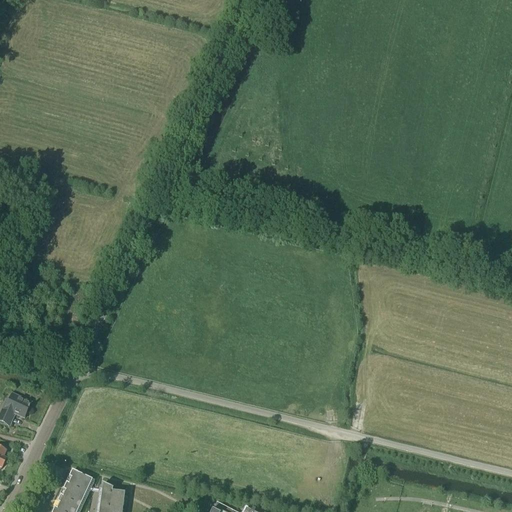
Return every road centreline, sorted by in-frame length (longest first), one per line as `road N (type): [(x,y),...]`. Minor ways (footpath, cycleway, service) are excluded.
road 1 (unclassified): [(11,511),(248,0)]
road 2 (track): [(511,281),(158,196)]
